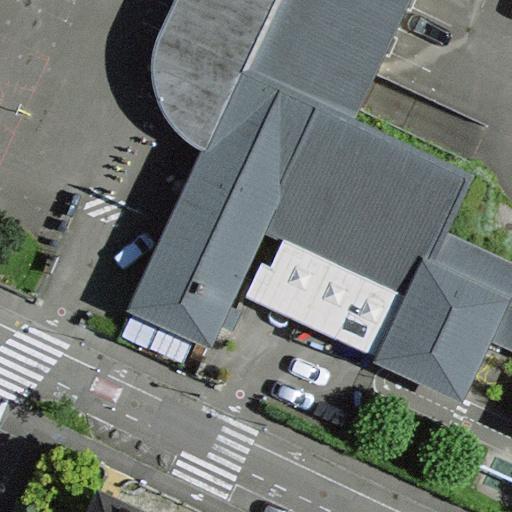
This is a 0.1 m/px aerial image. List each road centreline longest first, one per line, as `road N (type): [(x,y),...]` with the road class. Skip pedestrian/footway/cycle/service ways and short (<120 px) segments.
road 1 (residential): [(14,353),(368,511)]
road 2 (unknown): [(14,353),(17,255),(62,0)]
